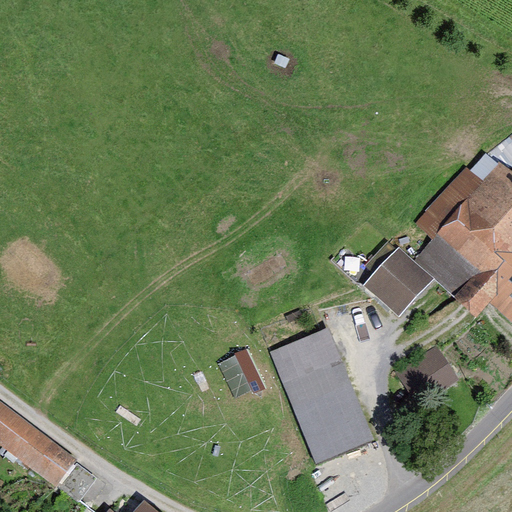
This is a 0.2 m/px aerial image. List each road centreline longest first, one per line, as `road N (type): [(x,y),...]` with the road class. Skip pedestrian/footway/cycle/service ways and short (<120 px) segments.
road 1 (track): [(166,511),(0,394)]
road 2 (unclassified): [(385,511),(441,477),(511,395)]
